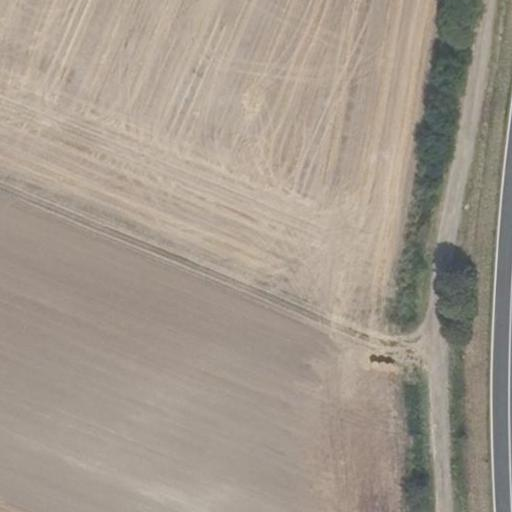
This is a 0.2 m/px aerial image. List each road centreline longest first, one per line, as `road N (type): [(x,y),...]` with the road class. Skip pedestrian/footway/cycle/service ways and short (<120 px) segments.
road 1 (track): [(446,511),(441,352),(449,196),(489,0)]
road 2 (track): [(0,189),(441,361)]
road 3 (trunk): [(510,511),(511,259)]
